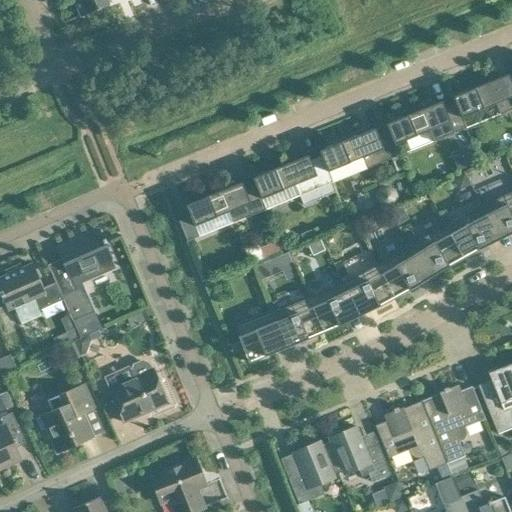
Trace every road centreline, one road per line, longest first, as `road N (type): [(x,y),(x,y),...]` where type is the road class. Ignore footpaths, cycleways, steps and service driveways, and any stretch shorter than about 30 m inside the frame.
road 1 (residential): [(147,183),(511,35)]
road 2 (residential): [(213,413),(123,187),(0,241)]
road 3 (residential): [(245,403),(414,331),(511,273)]
road 4 (residential): [(0,508),(213,413)]
road 5 (residential): [(56,66),(219,0)]
